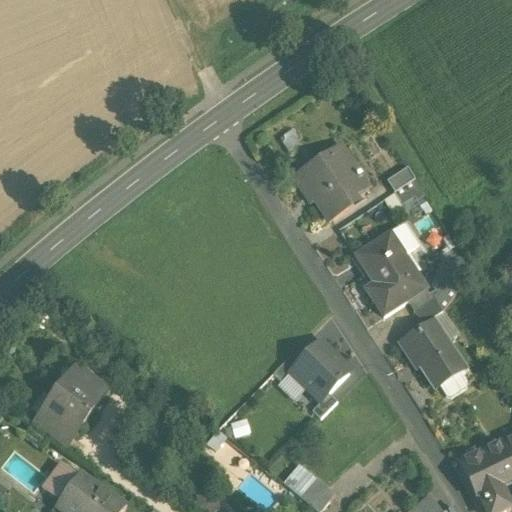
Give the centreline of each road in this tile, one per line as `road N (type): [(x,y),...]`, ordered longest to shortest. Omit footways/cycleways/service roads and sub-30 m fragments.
road 1 (residential): [(219,119),(467,511)]
road 2 (secondary): [(219,119),(0,297)]
road 3 (secondary): [(401,0),(219,119)]
road 4 (track): [(178,0),(219,119)]
